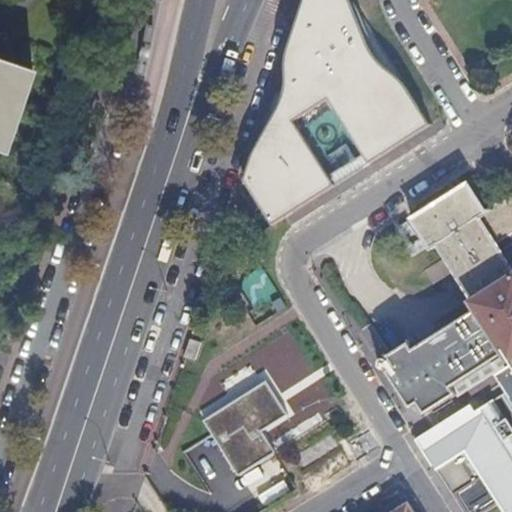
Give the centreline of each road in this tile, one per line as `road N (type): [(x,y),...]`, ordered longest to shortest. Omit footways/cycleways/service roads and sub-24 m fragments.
road 1 (primary): [(72,511),(206,98),(248,0)]
road 2 (primary): [(200,0),(37,511)]
